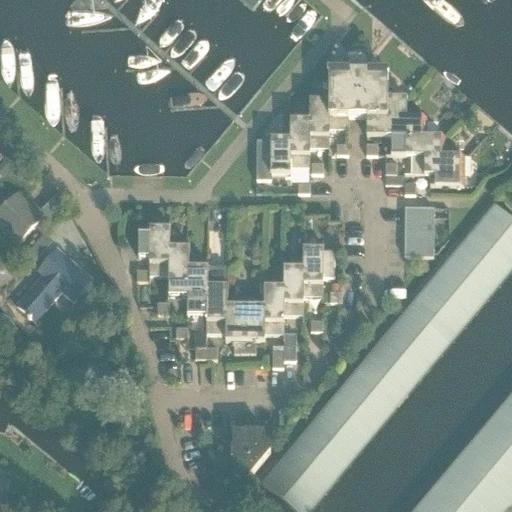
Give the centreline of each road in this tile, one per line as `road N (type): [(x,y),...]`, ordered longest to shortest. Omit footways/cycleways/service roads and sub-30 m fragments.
road 1 (unclassified): [(158,407),(284,396),(311,383),(374,300),(373,190),(340,189)]
road 2 (unclassified): [(92,202),(193,199),(345,17),(326,0)]
road 3 (unclassified): [(158,407),(92,202)]
road 4 (residential): [(92,202),(0,117)]
